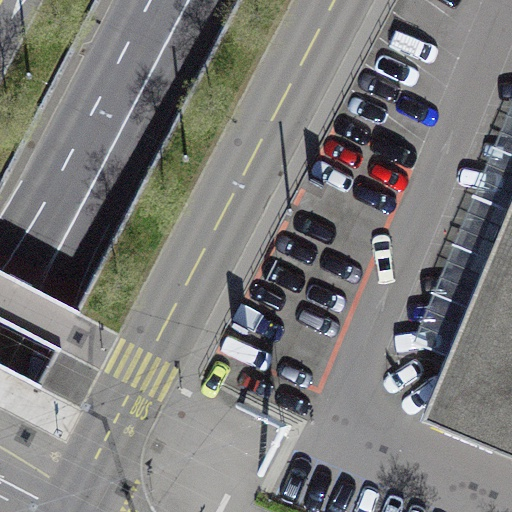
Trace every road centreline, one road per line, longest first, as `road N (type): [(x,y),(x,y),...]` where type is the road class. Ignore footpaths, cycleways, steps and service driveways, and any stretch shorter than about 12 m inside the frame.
road 1 (primary): [(68,511),(334,0)]
road 2 (primary): [(0,318),(169,0)]
